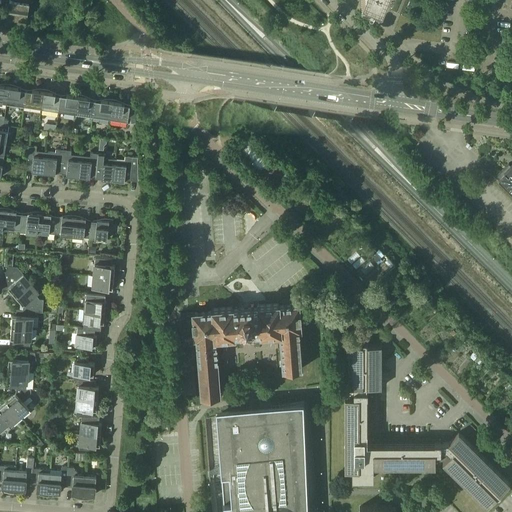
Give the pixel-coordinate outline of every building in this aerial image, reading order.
[(21,20),(24,0),(15,0),(15,1),(13,1),(10,19),(21,20)] [(24,0),(21,20),(31,22),(32,12),(35,12),(37,1),(32,0),(31,0),(24,0)] [(409,0),(404,13),(439,27),(441,0),(409,0)] [(0,103),(7,104),(10,83),(8,83),(6,83),(4,83),(2,83),(1,83),(0,86),(0,85),(0,103)] [(18,88),(19,86),(17,85),(15,84),(14,84),(12,83),(10,83),(7,104),(24,107),(27,90),(18,88)] [(27,90),(24,107),(41,109),(44,88),(42,88),(41,88),(39,88),(37,88),(35,88),(35,91),(27,90)] [(46,88),(44,88),(41,109),(58,112),(61,95),(53,94),(53,91),(52,90),(50,89),(48,89),(46,88)] [(61,95),(58,112),(76,114),(79,93),(77,93),(75,93),(73,93),(71,93),(69,93),(69,96),(61,95)] [(81,94),(79,93),(76,114),(93,117),(95,100),(87,99),(88,96),(86,95),(84,95),(82,94),(81,94)] [(106,98),(104,99),(103,101),(95,100),(93,117),(110,119),(113,98),(111,98),(109,98),(108,98),(106,98)] [(115,99),(113,98),(110,119),(128,122),(130,105),(122,104),(122,101),(120,100),(119,100),(117,99),(115,99)] [(0,141),(6,142),(9,125),(8,124),(4,124),(0,123),(0,141)] [(249,131),(231,148),(256,172),(273,155),(249,131)] [(42,174),(44,174),(46,151),(37,150),(37,146),(29,145),(26,168),(35,169),(35,172),(36,173),(38,173),(40,174),(42,174)] [(53,171),(61,172),(64,149),(56,148),(56,152),(46,151),(44,174),(45,175),(47,175),(49,174),(51,174),(53,174),(53,171)] [(76,178),(78,178),(81,155),(71,154),(72,150),(64,149),(61,172),(70,173),(69,176),(71,176),(73,177),(75,177),(76,178)] [(86,178),(87,178),(88,175),(96,176),(99,153),(91,152),(90,156),(81,155),(78,178),(80,178),(82,178),(86,178)] [(99,153),(96,176),(104,177),(104,179),(106,180),(107,181),(109,181),(111,181),(113,182),(115,159),(106,158),(106,154),(99,153)] [(120,182),(122,181),(122,179),(138,180),(138,157),(125,156),(125,160),(115,159),(113,182),(115,182),(116,182),(118,182),(120,182)] [(511,166),(509,163),(497,175),(500,177),(499,179),(511,192),(511,166)] [(293,172),(290,169),(281,177),(285,181),(293,172)] [(7,207),(5,207),(3,228),(20,230),(22,213),(14,212),(14,209),(12,209),(11,208),(9,208),(7,207)] [(335,218),(340,213),(334,207),(329,213),(335,218)] [(33,211),(31,211),(30,214),(22,213),(20,230),(38,232),(40,211),(38,211),(36,211),(34,211),(33,211)] [(44,211),(40,211),(38,232),(55,234),(57,217),(48,216),(49,213),(47,212),(45,212),(44,211)] [(67,214),(65,215),(65,217),(57,217),(55,234),(72,235),(74,214),(73,214),(71,214),(69,214),(67,214)] [(76,215),(74,214),(72,235),(90,237),(91,220),(83,219),(83,217),(82,216),(80,215),(78,215),(76,215)] [(102,218),(100,218),(100,221),(91,220),(90,237),(107,239),(109,226),(113,226),(114,218),(109,218),(107,218),(104,218),(102,218)] [(59,257),(55,252),(50,256),(50,260),(52,262),(59,257)] [(381,257),(377,253),(372,258),(377,262),(381,257)] [(95,257),(94,275),(114,276),(115,265),(112,265),(112,259),(95,257)] [(10,292),(14,297),(31,282),(24,273),(17,279),(11,271),(4,271),(3,275),(3,286),(8,287),(10,289),(10,292)] [(94,275),(92,292),(101,293),(109,294),(110,288),(113,288),(114,276),(94,275)] [(23,304),(22,309),(33,311),(38,311),(38,304),(32,297),(39,291),(31,282),(14,297),(18,301),(21,302),(23,304)] [(86,291),(85,309),(105,311),(106,299),(100,298),(101,293),(92,292),(86,291)] [(412,302),(415,299),(414,295),(410,294),(407,297),(408,301),(412,302)] [(423,308),(427,304),(423,300),(419,304),(423,308)] [(195,337),(189,337),(189,344),(197,343),(202,396),(220,394),(216,338),(241,336),(241,343),(256,342),(256,335),(280,333),(283,370),(302,369),(299,329),(301,329),(301,320),(300,313),(299,304),(280,305),(279,303),(258,305),(259,307),(233,309),(233,307),(212,308),(212,310),(193,312),(193,321),(193,328),(194,328),(195,337)] [(12,314),(11,326),(31,328),(33,311),(22,309),(16,309),(15,315),(12,314)] [(85,309),(84,326),(83,327),(95,327),(101,328),(101,322),(104,322),(105,311),(85,309)] [(331,316),(326,311),(323,315),(327,320),(331,316)] [(155,341),(166,340),(164,316),(153,317),(155,341)] [(97,333),(94,333),(95,327),(83,327),(84,326),(78,325),(76,343),(78,344),(78,346),(89,347),(89,345),(96,345),(97,333)] [(30,345),(31,328),(11,326),(10,338),(13,338),(13,344),(30,345)] [(363,342),(361,344),(348,345),(349,396),(345,396),(346,452),(346,469),(353,469),(353,477),(374,477),(374,465),(434,465),(434,453),(445,453),(445,449),(449,449),(453,453),(442,463),(487,507),(496,497),(499,497),(501,496),(501,493),(510,484),(459,432),(449,442),(441,442),(370,442),(370,428),(370,402),(370,387),(381,387),(381,368),(381,345),(368,345),(366,342),(363,342)] [(169,379),(166,350),(155,350),(157,380),(169,379)] [(474,351),(470,355),(474,360),(478,355),(474,351)] [(8,369),(28,371),(29,353),(12,352),(12,358),(9,357),(8,369)] [(480,364),(484,360),(480,356),(476,360),(480,364)] [(73,379),(79,379),(87,379),(88,374),(94,374),(95,362),(88,362),(88,359),(77,358),(77,361),(75,361),(73,379)] [(9,387),(16,388),(26,388),(28,371),(8,369),(7,381),(10,381),(9,387)] [(78,396),(98,398),(99,386),(96,386),(96,380),(87,379),(79,379),(78,396)] [(10,394),(5,398),(20,416),(29,408),(23,401),(31,395),(31,388),(26,388),(16,388),(15,393),(13,395),(10,394)] [(82,414),(90,414),(91,409),(97,410),(98,398),(78,396),(77,408),(75,408),(74,414),(82,414)] [(0,405),(0,421),(5,417),(11,423),(20,416),(5,398),(1,402),(1,405),(0,405)] [(306,511),(301,482),(307,481),(304,401),(217,415),(224,511),(306,511)] [(82,414),(81,431),(101,433),(102,421),(99,421),(99,415),(90,414),(82,414)] [(100,445),(101,433),(81,431),(79,449),(96,450),(97,444),(100,445)] [(14,490),(16,466),(0,464),(0,480),(3,481),(3,485),(5,486),(4,488),(7,489),(9,490),(11,490),(14,490)] [(33,467),(16,466),(14,490),(16,491),(19,491),(21,490),(24,490),(24,487),(26,487),(26,483),(32,483),(33,467)] [(51,469),(33,467),(32,483),(38,484),(37,488),(39,488),(39,491),(41,492),(44,493),(46,493),(49,493),(51,469)] [(61,486),(67,486),(68,470),(51,469),(49,493),(51,493),(53,493),(56,493),(58,493),(58,490),(60,490),(61,486)] [(74,491),(74,494),(76,495),(78,495),(81,496),(83,496),(85,472),(68,470),(67,486),(73,487),(72,491),(74,491)] [(103,473),(85,472),(83,496),(86,496),(88,496),(90,496),(93,496),(93,493),(95,493),(95,488),(101,489),(103,473)] [(395,511),(395,500),(395,506),(360,506),(359,511),(395,511)]
